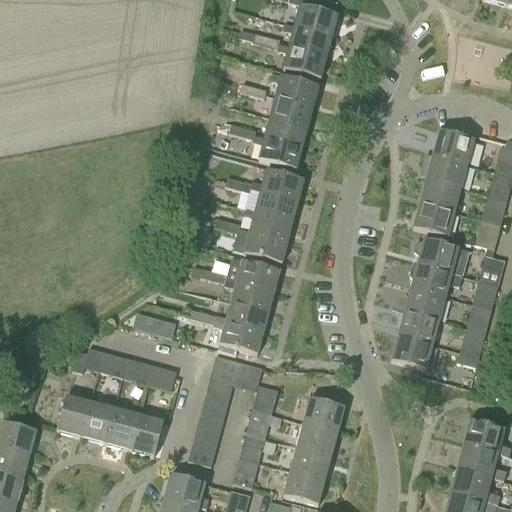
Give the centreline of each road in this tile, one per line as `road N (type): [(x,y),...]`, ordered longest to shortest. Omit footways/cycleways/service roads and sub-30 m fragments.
road 1 (residential): [(381,511),(376,436),(349,348),(347,214),(400,106)]
road 2 (residential): [(108,511),(121,488),(163,467),(189,380),(188,368),(121,347)]
